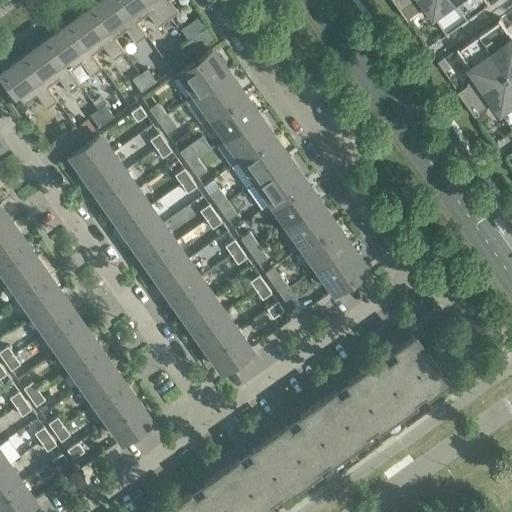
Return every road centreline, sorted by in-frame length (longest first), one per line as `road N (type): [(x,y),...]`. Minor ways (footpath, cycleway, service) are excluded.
road 1 (residential): [(202,430),(410,281),(216,0)]
road 2 (residential): [(202,430),(0,120)]
road 3 (tertiary): [(361,511),(511,405)]
road 4 (residential): [(85,511),(202,430)]
